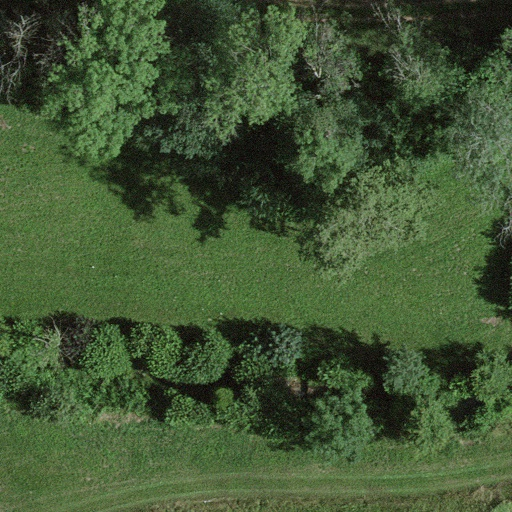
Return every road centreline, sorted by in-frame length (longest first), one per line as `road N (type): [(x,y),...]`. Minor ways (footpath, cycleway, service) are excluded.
road 1 (track): [(511,470),(367,493),(72,511)]
road 2 (track): [(104,0),(366,29),(511,19)]
